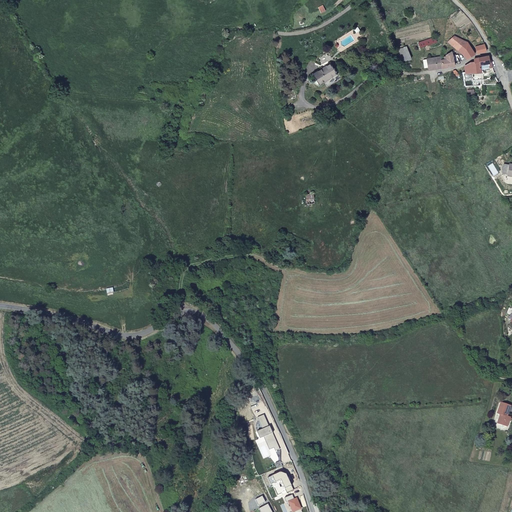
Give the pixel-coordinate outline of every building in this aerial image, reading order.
[(445,60),(442,60),(443,69),(455,67),(456,60),(464,56),(467,60),(476,55),(469,43),(455,36),(455,37),(449,42),(448,43),(454,48),(456,50),(453,51),(451,49),(448,52),(449,54),(447,56),(445,57),(445,60)] [(414,45),(416,51),(438,43),(436,38),(414,45)] [(487,51),(484,43),(476,47),(478,54),(487,51)] [(403,63),(412,59),(407,47),(398,51),(403,63)] [(474,59),(474,62),(479,61),(481,66),(491,64),(490,59),(489,56),(474,59)] [(442,60),(441,57),(427,59),(429,72),(443,69),(442,60)] [(474,62),(470,64),(472,72),(473,73),(474,73),(482,72),(481,66),(479,61),(474,62)] [(332,64),(322,69),(314,75),(321,85),(338,75),(332,64)] [(456,71),(451,73),(452,77),(455,76),(456,80),(460,79),(460,76),(456,71)] [(463,73),(464,80),(472,79),(472,81),(478,80),(478,77),(475,77),(474,73),(473,73),(472,72),(466,73),(463,73)] [(495,423),(506,427),(509,418),(505,416),(509,405),(498,401),(495,412),(498,414),(495,423)] [(265,415),(258,418),(263,430),(258,432),(261,439),(266,437),(271,449),(274,448),(279,446),(274,433),(273,434),(265,415)] [(263,495),(256,499),(259,505),(266,501),(263,495)] [(273,511),(269,503),(259,508),(261,511),(273,511)]
